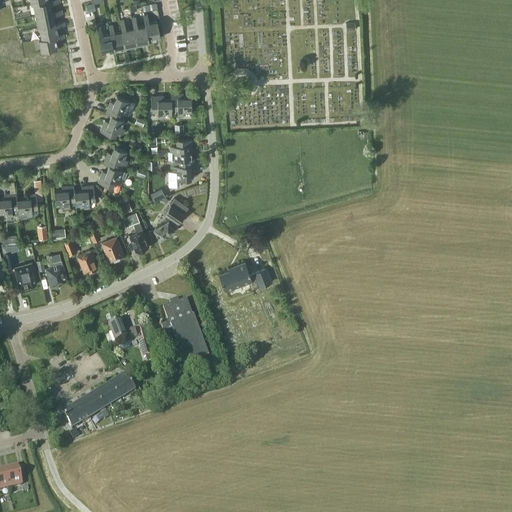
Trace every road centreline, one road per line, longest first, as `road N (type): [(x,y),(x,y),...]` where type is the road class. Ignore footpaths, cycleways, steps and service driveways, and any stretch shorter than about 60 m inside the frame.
road 1 (unclassified): [(9,322),(87,299),(196,241),(215,175),(204,76)]
road 2 (residential): [(0,443),(40,433),(9,322)]
road 3 (residential): [(0,164),(60,157),(96,82)]
